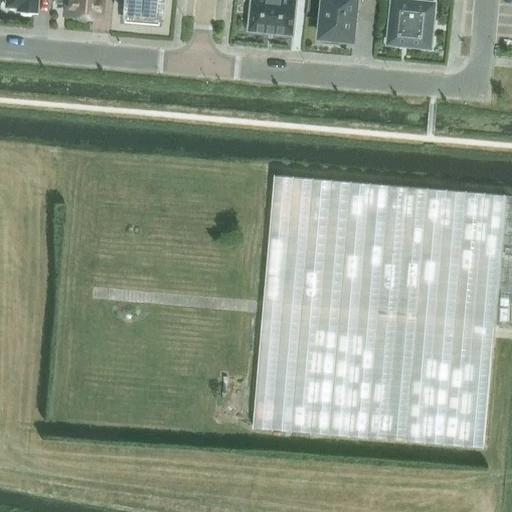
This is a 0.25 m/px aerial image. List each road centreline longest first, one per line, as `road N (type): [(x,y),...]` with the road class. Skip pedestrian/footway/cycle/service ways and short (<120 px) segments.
road 1 (residential): [(203,67),(481,91),(488,0)]
road 2 (residential): [(0,49),(203,67)]
